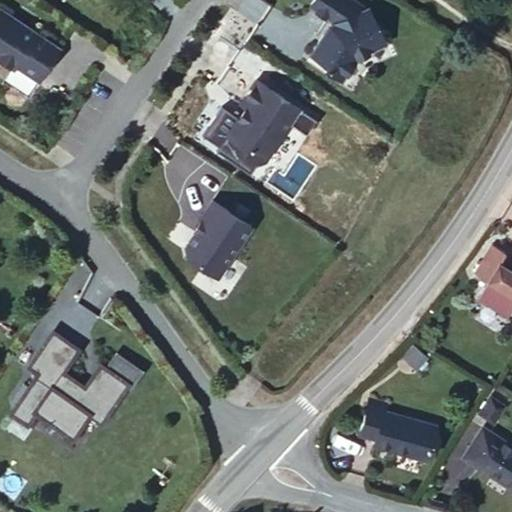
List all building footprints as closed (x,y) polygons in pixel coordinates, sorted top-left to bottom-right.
[(314,9),(296,33),(320,50),(316,52),(318,56),(312,65),(308,62),(294,80),(311,92),(309,95),(325,107),(340,85),(370,73),(354,36),(352,36),(314,9)] [(44,71),(0,41),(0,86),(0,87),(22,102),(44,71)] [(315,53),(308,62),(312,65),(318,56),(316,52),(315,53)] [(244,184),(271,148),(276,152),(286,138),(241,104),(223,127),(228,131),(208,157),(225,171),(227,177),(238,185),(244,184)] [(197,303),(232,254),(195,227),(183,244),(185,246),(166,273),(162,279),(197,303)] [(504,299),(511,284),(511,266),(492,253),(496,249),(476,235),(456,269),(474,280),(498,295),(504,299)] [(498,295),(474,280),(461,298),(484,313),(498,295)] [(112,352),(105,363),(131,379),(138,367),(112,352)] [(87,452),(114,411),(86,393),(78,406),(80,408),(72,421),(63,415),(65,412),(48,401),(63,378),(39,361),(16,396),(25,402),(0,441),(0,444),(14,454),(22,442),(60,466),(75,444),(87,452)] [(469,389),(460,403),(478,416),(486,403),(469,389)] [(359,442),(402,457),(414,419),(372,404),(372,401),(350,394),(339,430),(361,437),(359,442)] [(446,450),(511,493),(511,450),(466,421),(446,450)]
